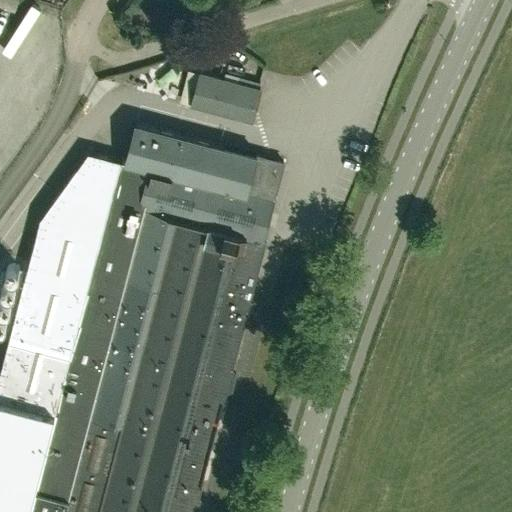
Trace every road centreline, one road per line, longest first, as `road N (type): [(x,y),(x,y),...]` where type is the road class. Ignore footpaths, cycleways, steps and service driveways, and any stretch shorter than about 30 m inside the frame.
road 1 (tertiary): [(287,511),(378,239),(484,0)]
road 2 (unclassified): [(79,43),(117,59),(326,0)]
road 3 (unclassified): [(0,193),(56,114),(79,43)]
